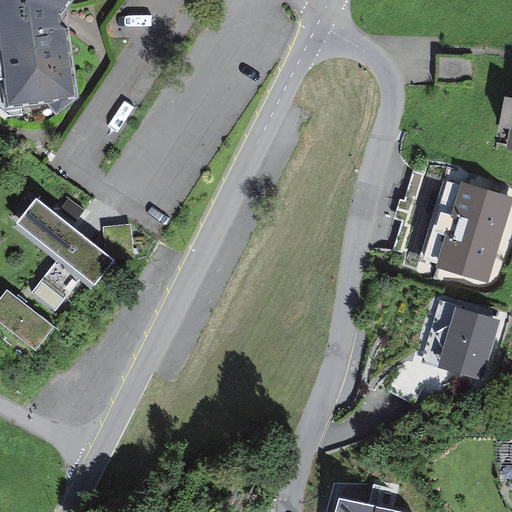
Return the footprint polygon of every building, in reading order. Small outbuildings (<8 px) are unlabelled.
[(0,0),(0,36),(13,113),(75,103),(61,18),(74,0),(0,0)] [(464,65),(440,67),(441,82),(465,80),(464,65)] [(488,287),(511,207),(511,200),(451,183),(428,259),(440,262),(438,272),(488,287)] [(117,265),(36,205),(18,229),(59,260),(32,296),(55,312),(81,278),(98,290),(117,265)] [(55,330),(8,293),(0,303),(0,323),(36,353),(55,330)] [(459,312),(442,370),(479,381),(496,323),(459,312)] [(398,511),(339,499),(335,511),(398,511)]
